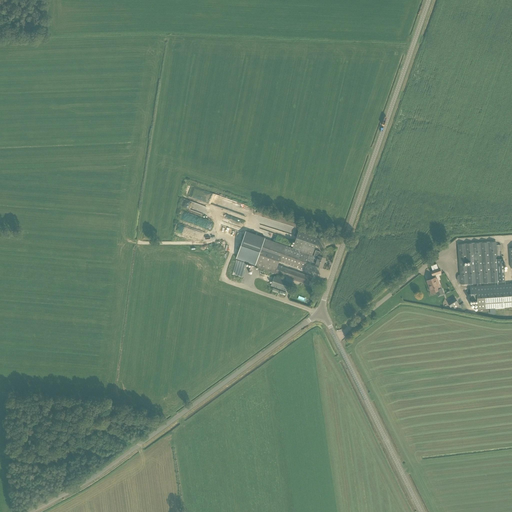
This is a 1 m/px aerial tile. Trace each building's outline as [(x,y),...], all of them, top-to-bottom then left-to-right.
[(182,214),(180,221),(205,227),(206,220),(182,214)] [(236,232),(239,225),(229,220),(225,228),(236,232)] [(177,224),(175,230),(198,240),(201,234),(177,224)] [(239,250),(236,258),(255,265),(254,267),(283,277),(282,279),(285,280),(286,278),(308,285),(311,277),(278,265),(279,261),(303,270),(307,261),(315,264),(315,266),(320,268),(322,268),(326,259),(319,256),(320,252),(315,250),(313,256),(312,256),(319,234),(315,233),(300,228),(293,248),(293,249),(264,238),(265,238),(246,231),(239,250)] [(458,275),(457,277),(457,281),(458,282),(460,282),(460,285),(478,284),(478,286),(481,286),(481,283),(499,282),(505,282),(503,259),(502,259),(500,245),(496,245),(496,242),(457,245),(460,275),(458,275)] [(431,272),(432,276),(442,273),(440,269),(438,269),(436,264),(431,266),(432,271),(431,272)] [(435,278),(432,279),(428,281),(430,287),(429,287),(431,293),(440,290),(435,278)] [(478,286),(470,287),(471,301),(477,301),(477,310),(511,307),(511,283),(481,286),(478,286)] [(459,305),(455,299),(454,300),(448,303),(450,308),(453,306),(454,308),(459,305)]
